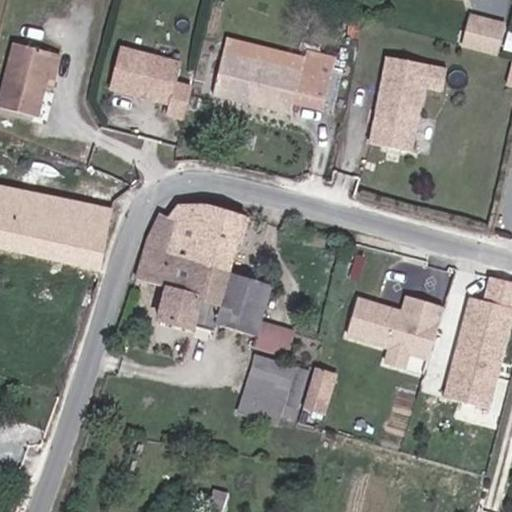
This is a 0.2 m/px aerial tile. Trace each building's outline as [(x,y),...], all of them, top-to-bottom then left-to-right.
[(478,53),(486,23),(471,19),(463,49),(478,53)] [(505,29),(486,23),(478,53),(497,59),(505,29)] [(292,116),(295,105),(326,113),(336,68),(228,42),(214,98),(292,116)] [(46,90),(55,54),(14,44),(0,100),(0,109),(39,119),(46,90)] [(168,116),(185,120),(193,90),(177,86),(182,66),(121,50),(111,91),(171,106),(168,116)] [(62,56),(55,54),(46,90),(53,92),(62,56)] [(387,60),(371,147),(410,154),(422,90),(426,68),(387,60)] [(499,85),(511,88),(511,62),(505,61),(499,85)] [(446,71),(426,68),(422,90),(442,94),(446,71)] [(100,271),(111,211),(73,202),(33,196),(0,188),(0,253),(23,258),(29,257),(100,271)] [(230,275),(246,216),(207,207),(177,207),(168,218),(177,223),(160,255),(230,275)] [(147,243),(136,281),(169,290),(158,322),(195,333),(196,329),(217,335),(220,327),(255,337),(270,289),(230,278),(230,275),(160,255),(177,223),(168,218),(161,214),(147,243)] [(474,292),(448,395),(496,407),(511,341),(511,276),(494,272),(488,295),(474,292)] [(361,300),(350,337),(390,349),(409,355),(428,361),(444,309),(408,298),(403,313),(361,300)] [(271,354),(310,367),(313,359),(274,346),(271,354)] [(409,355),(390,349),(386,363),(405,369),(409,355)] [(238,414),(278,427),(282,415),(295,419),(310,375),(256,358),(238,414)] [(337,375),(316,368),(303,410),(324,417),(337,375)]
